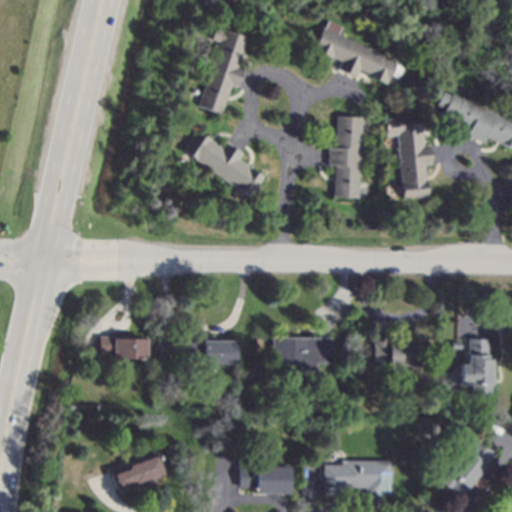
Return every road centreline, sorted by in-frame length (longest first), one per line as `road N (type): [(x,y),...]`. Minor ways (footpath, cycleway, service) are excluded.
road 1 (residential): [(511,263),(105,258)]
road 2 (secondary): [(40,258),(99,0)]
road 3 (secondary): [(0,461),(40,258)]
road 4 (residential): [(493,263),(495,205),(458,155)]
